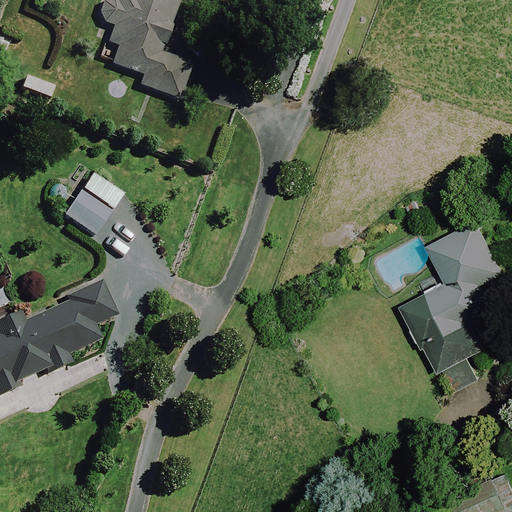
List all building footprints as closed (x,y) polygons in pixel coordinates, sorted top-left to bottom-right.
[(179,0),(104,0),(96,22),(114,29),(108,45),(118,48),(111,68),(142,79),(139,89),(178,103),(191,67),(159,56),(179,0)] [(121,198),(90,180),(81,194),(113,213),(121,198)] [(109,218),(78,197),(63,219),(94,240),(109,218)] [(488,349),(450,283),(404,310),(441,375),(488,349)] [(0,321),(0,411),(21,401),(16,390),(72,364),(70,359),(101,344),(94,329),(116,319),(100,286),(64,303),(65,305),(22,326),(16,314),(0,321)] [(511,511),(511,491),(505,477),(452,502),(456,511),(511,511)]
